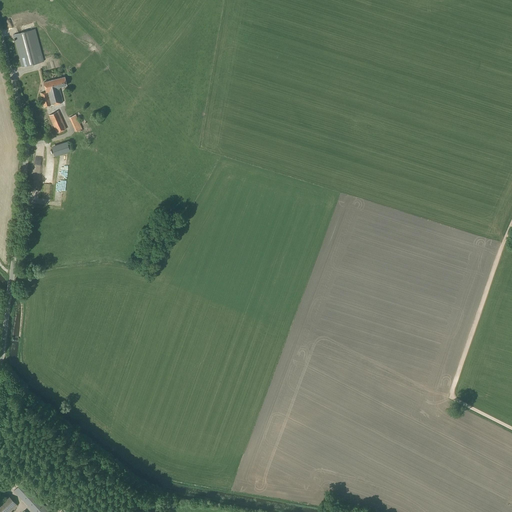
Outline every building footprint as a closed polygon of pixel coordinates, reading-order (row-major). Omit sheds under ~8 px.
[(22,67),(38,63),(44,61),(35,29),(30,30),(13,35),(22,67)] [(44,107),(63,102),(59,89),(59,87),(67,85),(65,77),(44,82),(46,92),(40,93),(44,107)] [(57,133),(66,129),(58,111),(49,116),(57,133)] [(78,114),(71,117),(77,132),(84,129),(78,114)] [(55,156),(70,151),(67,142),(52,146),(55,156)] [(33,511),(49,511),(22,483),(14,491),(33,511)] [(0,511),(9,511),(17,505),(9,496),(0,503),(0,511)] [(136,500),(133,505),(142,509),(145,502),(142,500),(141,502),(136,500)]
